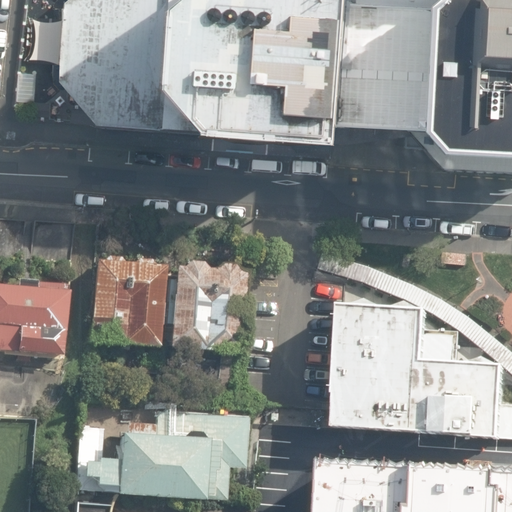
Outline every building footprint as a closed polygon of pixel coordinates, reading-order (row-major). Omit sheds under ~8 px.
[(332,144),(345,0),(70,0),(59,11),(58,90),(101,132),(332,144)] [(511,152),(511,0),(345,0),(332,144),(511,152)] [(0,258),(22,260),(25,221),(0,218),(0,258)] [(70,264),(74,225),(34,221),(31,261),(70,264)] [(349,260),(324,254),(318,270),(336,275),(376,287),(419,305),(444,321),(482,348),(511,374),(511,352),(478,322),(461,310),(435,294),(410,282),(375,268),(349,260)] [(88,341),(159,346),(161,324),(165,273),(166,264),(156,263),(153,260),(138,258),(135,262),(126,261),(122,256),(108,255),(105,260),(96,259),(88,341)] [(239,353),(246,270),(237,270),(233,263),(220,262),(214,268),(208,268),(202,261),(189,260),(184,266),(176,266),(175,274),(171,325),(169,347),(239,353)] [(175,274),(165,273),(161,324),(171,325),(175,274)] [(70,283),(17,278),(16,285),(0,283),(0,349),(64,355),(70,283)] [(428,316),(341,311),(334,431),(339,431),(432,437),(432,439),(476,441),(476,443),(501,444),(502,440),(511,440),(511,407),(503,407),(505,370),(458,368),(460,334),(427,332),(428,316)] [(248,408),(85,402),(82,479),(225,485),(226,455),(246,456),(248,408)] [(511,452),(493,451),(491,479),(511,480),(511,452)] [(68,493),(67,511),(201,511),(202,500),(68,493)]
